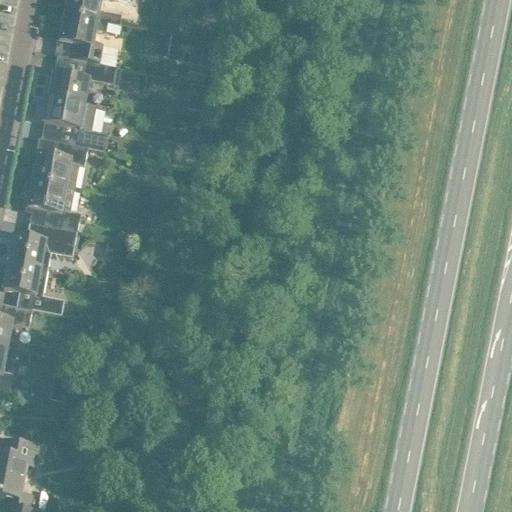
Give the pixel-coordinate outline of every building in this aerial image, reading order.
[(66,0),(63,17),(107,25),(118,27),(119,23),(120,17),(109,15),(99,13),(101,0),(104,0),(111,1),(111,0),(66,0)] [(205,4),(202,21),(218,24),(221,8),(205,4)] [(59,39),(58,44),(71,47),(69,60),(84,63),(86,64),(99,66),(102,52),(102,48),(93,46),(95,32),(105,34),(107,25),(63,17),(59,39)] [(52,74),(47,100),(84,107),(89,82),(112,86),(115,69),(99,66),(86,64),(84,63),(81,80),(56,75),(54,75),(52,74)] [(47,100),(43,125),(44,126),(45,126),(71,131),(68,146),(70,147),(87,150),(103,153),(106,137),(90,134),(95,109),(84,107),(47,100)] [(36,160),(31,183),(76,191),(80,167),(84,168),(87,150),(70,147),(68,146),(54,144),(51,159),(37,156),(36,156),(36,160)] [(25,187),(24,196),(26,199),(28,199),(27,205),(26,209),(34,211),(44,212),(41,228),(45,229),(76,234),(80,216),(71,214),(76,191),(31,183),(31,185),(29,185),(25,187)] [(13,238),(8,266),(47,273),(51,255),(72,259),(76,234),(45,229),(42,243),(29,241),(27,241),(13,238)] [(8,266),(3,292),(17,294),(22,295),(32,297),(29,313),(31,313),(60,318),(63,303),(43,299),(47,273),(8,266)] [(0,349),(16,353),(18,343),(8,341),(11,327),(27,330),(31,313),(29,313),(27,312),(27,311),(19,310),(15,309),(1,306),(0,311),(0,349)] [(0,392),(8,394),(12,376),(2,374),(5,360),(14,362),(16,353),(0,349),(0,392)] [(12,509),(26,511),(28,511),(31,497),(19,495),(24,467),(33,469),(36,448),(3,442),(0,455),(0,454),(0,496),(14,499),(12,509)]
